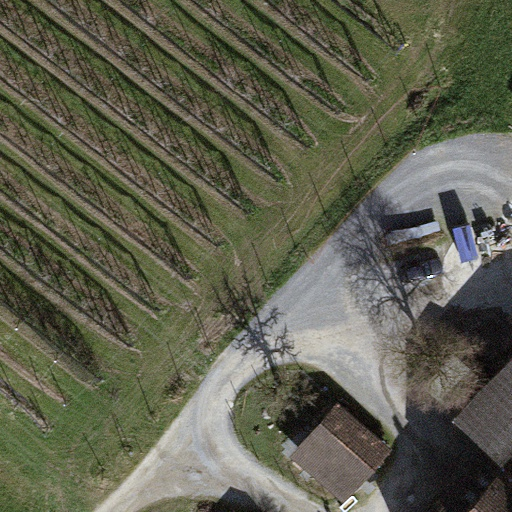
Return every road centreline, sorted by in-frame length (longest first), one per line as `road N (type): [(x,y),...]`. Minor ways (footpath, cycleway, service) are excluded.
road 1 (track): [(111,511),(243,363),(281,344),(318,349),(356,370),(441,449),(386,511)]
road 2 (track): [(337,358),(416,282),(511,266)]
road 3 (track): [(296,511),(168,453)]
